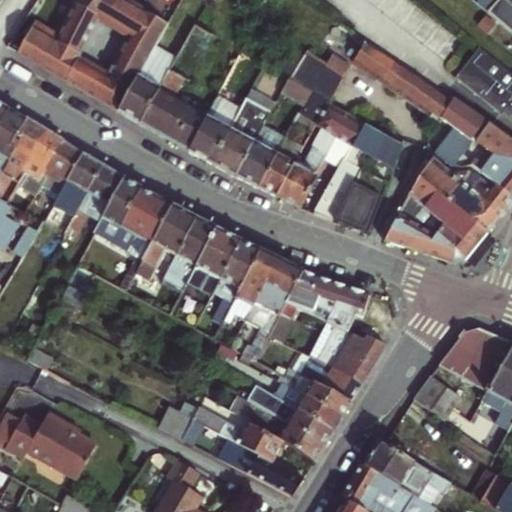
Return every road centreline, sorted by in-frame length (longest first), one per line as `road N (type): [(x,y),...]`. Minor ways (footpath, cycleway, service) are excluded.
road 1 (residential): [(450,291),(211,202),(0,81)]
road 2 (tertiary): [(450,291),(304,511)]
